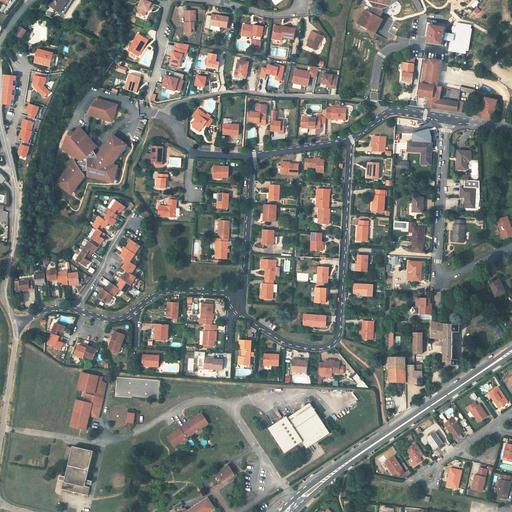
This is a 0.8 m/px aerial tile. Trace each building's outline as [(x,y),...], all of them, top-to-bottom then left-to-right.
[(72,0),(53,0),(43,16),(52,18),(56,10),(62,14),(63,15),(66,11),(73,0),(72,0)] [(150,7),(152,3),(151,3),(151,0),(143,0),(137,13),(144,16),(147,11),(148,12),(150,7)] [(369,0),(370,3),(375,8),(372,13),(366,10),(364,14),(365,15),(360,26),(374,33),(382,19),(381,18),(383,13),(383,10),(390,7),(393,1),(393,0),(369,0)] [(194,23),(195,23),(195,11),(185,11),(185,23),(184,23),(184,33),(191,32),(191,29),(194,29),(194,25),(194,23)] [(229,18),(212,15),(212,16),(210,25),(221,27),(227,28),(229,18)] [(382,19),(374,33),(376,34),(384,20),(382,19)] [(262,37),(263,27),(254,25),(254,27),(254,28),(251,27),(250,26),(243,25),(242,31),(246,36),(252,37),(252,39),(254,41),(252,48),(259,50),(261,42),(262,43),(263,40),(261,39),(261,37),(262,37)] [(430,25),(427,43),(443,46),(446,28),(430,25)] [(26,30),(20,26),(16,31),(21,36),(26,30)] [(294,39),(295,29),(284,27),(274,26),(272,39),(282,41),(282,38),(294,39)] [(311,32),(310,36),(311,36),(308,42),(307,46),(312,48),(316,50),(322,36),(316,33),(312,32),(311,32)] [(149,41),(139,34),(129,50),(138,56),(143,48),(144,49),(149,41)] [(189,45),(178,43),(176,48),(175,47),(170,64),(179,67),(183,54),(184,50),(187,51),(189,45)] [(38,49),(34,62),(49,66),(50,62),(53,63),(54,58),(52,57),(53,53),(38,49)] [(217,55),(209,53),(207,66),(219,68),(220,62),(218,62),(216,62),(217,55)] [(421,83),(426,84),(430,60),(425,59),(421,83)] [(432,85),(438,86),(439,82),(442,61),(430,60),(426,84),(432,85)] [(238,61),(235,77),(246,78),(249,63),(238,61)] [(402,80),(412,82),(414,65),(404,63),(402,80)] [(267,69),(262,68),(260,77),(265,78),(266,74),(276,76),(276,80),(281,81),(284,67),(279,66),(278,68),(268,65),(267,69)] [(312,76),(316,77),(318,67),(316,66),(312,66),(311,72),(295,69),(292,82),(308,86),(309,79),(308,79),(308,77),(310,77),(310,76),(312,76)] [(185,75),(176,72),(174,78),(171,77),(170,79),(166,78),(164,86),(168,87),(167,89),(176,91),(177,90),(178,87),(182,88),(185,81),(184,81),(185,75)] [(33,86),(36,89),(37,89),(39,90),(38,91),(45,98),(50,93),(43,86),(45,84),(47,75),(37,73),(36,77),(35,77),(33,86)] [(129,84),(127,91),(137,93),(141,78),(130,74),(127,84),(129,84)] [(330,88),(336,89),(338,77),(333,76),(323,74),(321,83),(327,84),(331,85),(330,88)] [(207,77),(197,75),(195,85),(205,87),(207,77)] [(16,77),(5,76),(2,104),(13,105),(7,105),(8,99),(14,100),(14,96),(8,95),(9,90),(15,90),(15,86),(9,86),(9,80),(15,81),(16,77)] [(453,89),(460,91),(461,87),(439,82),(438,86),(442,87),(453,89)] [(421,83),(419,96),(427,97),(430,97),(432,85),(426,84),(421,83)] [(425,107),(457,112),(459,102),(452,101),(452,100),(446,99),(446,101),(440,100),(442,87),(438,86),(432,85),(430,97),(427,97),(425,107)] [(483,96),(486,97),(487,93),(480,91),(461,87),(460,91),(483,96)] [(459,99),(460,91),(453,89),(451,98),(459,99)] [(493,120),(497,100),(486,98),(485,98),(483,111),(481,111),(480,111),(480,112),(472,110),(471,115),(482,117),(481,118),(482,118),(493,120)] [(105,119),(112,120),(117,105),(96,99),(93,102),(90,106),(88,111),(86,115),(89,115),(103,118),(104,116),(106,117),(105,119)] [(40,107),(30,104),(27,113),(30,114),(28,121),(25,120),(22,128),(23,129),(21,137),(24,138),(19,153),(21,156),(27,158),(30,148),(32,141),(31,140),(33,132),(32,131),(35,123),(36,124),(39,116),(37,116),(40,107)] [(260,124),(265,125),(266,105),(256,104),(256,112),(250,112),(249,122),(256,123),(260,123),(260,124)] [(346,108),(327,108),(327,110),(326,116),(326,118),(346,119),(346,108)] [(196,119),(192,123),(201,130),(205,125),(208,127),(213,120),(209,117),(210,116),(207,113),(206,115),(199,109),(195,115),(197,116),(196,119)] [(271,111),(270,130),(280,131),(284,131),(285,121),(275,120),(275,117),(276,117),(276,111),(271,111)] [(312,128),(315,128),(315,127),(316,127),(320,127),(321,115),(316,115),(316,117),(312,117),(302,117),(301,132),(308,132),(308,128),(312,128)] [(239,125),(224,124),(223,134),(238,135),(239,125)] [(66,171),(65,172),(62,176),(61,177),(57,184),(62,187),(69,191),(85,176),(82,171),(87,171),(88,176),(115,179),(115,171),(116,167),(116,166),(113,165),(124,143),(113,135),(109,139),(104,145),(100,152),(98,158),(95,156),(96,155),(93,151),(95,149),(89,143),(88,144),(86,141),(89,139),(79,128),(71,135),(68,132),(66,137),(65,139),(62,146),(66,149),(80,161),(76,164),(75,161),(72,164),(70,167),(66,171)] [(385,137),(373,136),(372,151),(385,152),(385,137)] [(422,152),(422,155),(431,156),(432,143),(408,142),(407,151),(422,152)] [(151,163),(162,164),(163,147),(152,147),(151,153),(146,153),(146,158),(151,158),(151,163)] [(470,151),(457,151),(457,167),(456,169),(466,170),(466,167),(467,161),(470,161),(470,151)] [(431,156),(422,155),(421,164),(430,164),(431,156)] [(323,172),(324,171),(324,167),(324,160),(316,160),(312,159),(305,159),(304,167),(316,168),(316,171),(316,172),(323,172)] [(368,162),(368,167),(368,171),(365,171),(364,178),(378,179),(378,171),(378,167),(378,163),(368,162)] [(281,167),(281,171),(281,173),(298,174),(298,171),(298,167),(299,164),(281,163),(281,167)] [(229,167),(214,166),(214,171),(213,177),(228,178),(229,171),(229,167)] [(166,179),(168,179),(168,175),(158,174),(157,188),(166,188),(166,179)] [(62,187),(62,188),(66,190),(71,194),(85,176),(69,191),(62,187)] [(461,188),(460,198),(466,198),(466,208),(475,208),(479,208),(480,199),(480,181),(465,181),(464,188),(461,188)] [(280,185),(270,185),(269,200),(279,201),(280,185)] [(317,189),(316,207),(319,208),(328,208),(329,190),(317,189)] [(385,191),(375,190),(374,196),(372,195),(372,211),(384,212),(385,191)] [(229,194),(218,194),(217,208),(228,209),(229,194)] [(423,197),(413,196),(412,212),(421,213),(421,207),(423,207),(423,197)] [(122,212),(126,207),(117,201),(115,199),(113,200),(107,208),(110,210),(118,215),(121,211),(122,212)] [(176,200),(169,200),(168,206),(159,206),(158,216),(175,217),(176,200)] [(276,205),(264,204),(264,214),(265,214),(265,221),(275,222),(276,205)] [(109,223),(113,226),(117,220),(115,219),(118,215),(110,210),(107,208),(105,211),(109,213),(104,220),(109,223)] [(328,224),(329,209),(328,208),(319,208),(318,224),(328,224)] [(1,211),(0,218),(0,223),(7,225),(8,212),(1,211)] [(104,220),(100,217),(94,226),(98,229),(101,231),(104,227),(106,228),(109,223),(104,220)] [(511,229),(507,217),(497,220),(503,238),(511,234),(511,229)] [(368,221),(360,220),(359,232),(357,231),(357,241),(367,242),(368,221)] [(454,231),(453,241),(464,242),(466,225),(464,225),(464,220),(456,220),(455,224),(454,231)] [(223,239),(228,239),(229,221),(219,221),(218,238),(223,239)] [(423,248),(424,228),(415,228),(414,228),(413,229),(412,252),(422,253),(422,248),(423,248)] [(102,238),(105,234),(101,231),(98,229),(91,238),(101,244),(104,239),(102,238)] [(264,238),(264,244),(273,245),(274,230),(263,229),(263,238),(264,238)] [(310,250),(312,250),(316,250),(320,250),(321,242),(321,233),(316,233),(312,232),(310,250)] [(216,243),(215,258),(227,259),(227,245),(229,245),(229,242),(228,242),(223,242),(223,239),(218,238),(211,238),(211,243),(216,243)] [(126,248),(135,254),(140,246),(130,239),(128,242),(129,243),(126,248)] [(90,242),(84,251),(91,256),(94,252),(95,253),(99,247),(90,242)] [(126,259),(130,262),(135,254),(126,248),(125,247),(122,251),(124,252),(121,256),(126,259)] [(91,256),(84,251),(77,261),(86,266),(90,261),(88,260),(91,256)] [(368,256),(358,255),(357,271),(367,272),(368,256)] [(390,264),(399,264),(399,256),(391,256),(390,264)] [(127,272),(132,275),(137,267),(130,262),(126,259),(124,262),(125,263),(122,268),(127,272)] [(265,270),(265,279),(265,280),(273,280),(275,280),(275,275),(279,275),(280,268),(275,268),(276,260),(262,260),(261,268),(266,268),(267,268),(267,270),(265,270)] [(422,262),(408,261),(408,271),(409,271),(408,280),(412,280),(420,281),(422,262)] [(317,283),(328,283),(328,267),(318,267),(318,275),(316,274),(314,275),(313,276),(313,282),(316,283),(317,283)] [(54,280),(58,280),(57,272),(57,269),(47,271),(48,280),(54,279),(54,280)] [(35,275),(36,285),(40,284),(40,283),(41,283),(45,283),(44,270),(39,271),(39,274),(35,275)] [(64,280),(66,280),(68,280),(67,271),(66,271),(62,272),(57,272),(58,280),(59,282),(62,282),(63,282),(62,281),(64,280)] [(131,286),(133,287),(139,280),(132,275),(127,272),(124,276),(123,275),(120,278),(131,286)] [(69,274),(70,284),(80,283),(79,273),(69,274)] [(120,289),(126,293),(131,286),(120,278),(118,282),(120,283),(117,287),(120,289)] [(500,279),(490,284),(491,285),(489,286),(492,291),(493,291),(496,296),(506,292),(500,279)] [(29,289),(33,289),(32,281),(29,282),(28,280),(19,281),(20,289),(29,289)] [(273,280),(265,280),(265,284),(262,283),(261,299),(272,299),(273,280)] [(113,296),(115,297),(120,289),(117,287),(111,283),(108,287),(106,286),(104,289),(113,296)] [(354,284),(354,292),(363,293),(363,295),(363,296),(372,297),(373,285),(354,284)] [(104,289),(102,288),(99,292),(101,293),(98,297),(107,303),(113,296),(104,289)] [(328,288),(315,288),(315,302),(324,303),(324,294),(327,294),(328,288)] [(418,314),(418,319),(432,319),(432,304),(431,304),(431,299),(417,298),(416,306),(419,306),(419,308),(412,307),(412,309),(411,309),(410,310),(410,311),(411,312),(412,313),(412,314),(418,314)] [(168,302),(167,311),(169,311),(169,318),(178,318),(179,303),(168,302)] [(199,319),(199,324),(205,324),(213,325),(214,319),(214,316),(214,304),(205,304),(202,304),(201,319),(199,319)] [(303,324),(314,324),(314,326),(316,326),(325,327),(326,316),(316,316),(312,315),(304,315),(303,324)] [(440,323),(431,321),(431,339),(444,340),(443,362),(452,362),(452,365),(458,365),(459,359),(452,359),(453,332),(460,332),(460,325),(444,324),(440,323)] [(374,323),(363,322),(362,338),(373,339),(374,323)] [(55,334),(60,336),(62,332),(64,332),(66,327),(62,325),(56,323),(52,333),(55,334)] [(168,324),(154,324),(154,328),(156,328),(156,339),(168,339),(168,324)] [(213,325),(205,324),(205,329),(207,329),(207,331),(204,331),(203,345),(214,346),(215,332),(212,332),(212,330),(216,330),(216,325),(213,325)] [(111,335),(110,339),(122,344),(125,335),(115,331),(113,336),(111,335)] [(422,332),(414,332),(414,342),(422,342),(422,332)] [(62,341),(64,337),(62,337),(60,336),(55,334),(51,345),(62,349),(62,348),(64,343),(62,342),(62,341)] [(122,344),(110,339),(108,343),(111,344),(109,349),(119,352),(122,344)] [(238,357),(238,365),(251,366),(252,356),(250,356),(250,353),(250,341),(239,340),(239,348),(242,348),(242,357),(238,357)] [(422,342),(414,342),(413,354),(422,354),(422,342)] [(84,356),(88,346),(84,345),(84,347),(79,345),(75,355),(83,358),(84,356)] [(93,348),(88,346),(84,356),(93,359),(98,347),(94,346),(93,348)] [(205,352),(195,351),(194,357),(198,357),(198,367),(204,367),(209,368),(209,369),(209,372),(213,372),(213,369),(222,370),(223,360),(213,360),(214,358),(204,358),(205,352)] [(279,355),(264,354),(264,365),(279,365),(279,355)] [(159,356),(143,355),(142,365),(150,365),(150,367),(159,367),(159,356)] [(390,383),(422,384),(422,364),(406,365),(406,357),(389,357),(390,383)] [(291,371),(301,372),(307,372),(307,361),(300,361),(300,362),(291,362),(291,371)] [(319,363),(318,384),(321,384),(322,377),(331,378),(332,373),(343,374),(343,367),(339,367),(339,363),(334,362),(329,362),(324,362),(324,363),(319,363)] [(360,385),(364,381),(357,374),(353,378),(360,385)] [(95,393),(104,395),(106,386),(104,385),(101,384),(102,380),(81,375),(78,389),(95,393)] [(161,380),(116,377),(115,396),(160,400),(160,394),(165,394),(166,386),(160,386),(161,380)] [(106,386),(104,395),(112,397),(114,388),(106,386)] [(498,387),(489,393),(499,408),(509,402),(498,387)] [(82,399),(82,401),(92,403),(90,416),(92,416),(99,418),(99,416),(103,398),(94,396),(84,393),(83,395),(85,395),(84,400),(82,399)] [(92,403),(82,401),(77,400),(73,416),(72,421),(71,426),(86,429),(90,416),(92,403)] [(466,408),(469,412),(471,411),(475,416),(477,421),(479,422),(482,421),(488,416),(479,404),(478,406),(475,402),(466,408)] [(316,443),(330,433),(322,421),(319,416),(316,411),(312,405),(310,403),(289,416),(288,417),(287,416),(286,416),(279,421),(268,428),(285,454),(304,441),(307,446),(312,443),(315,441),(316,443)] [(128,413),(128,416),(127,421),(127,422),(134,423),(134,421),(135,416),(135,414),(128,413)] [(207,421),(204,416),(202,414),(198,416),(192,421),(167,437),(174,447),(181,442),(182,443),(188,439),(187,438),(195,432),(196,434),(202,430),(201,428),(208,423),(207,421)] [(450,421),(445,424),(455,439),(464,433),(455,421),(454,418),(450,421)] [(427,438),(430,443),(434,449),(435,450),(444,444),(436,432),(427,438)] [(418,459),(420,458),(423,455),(415,443),(407,449),(415,461),(411,464),(413,467),(420,462),(418,459)] [(511,444),(507,443),(503,463),(511,464),(511,444)] [(66,477),(62,476),(60,475),(59,480),(62,481),(64,481),(62,489),(66,490),(88,495),(90,487),(85,486),(86,483),(91,484),(92,481),(87,479),(93,451),(73,447),(67,477),(66,477)] [(394,456),(385,463),(394,475),(396,473),(398,477),(405,472),(394,456)] [(228,465),(214,474),(216,478),(218,476),(222,482),(234,474),(228,465)] [(462,471),(451,468),(447,486),(458,489),(462,471)] [(487,474),(479,472),(478,476),(475,475),(472,489),(482,492),(487,474)] [(500,479),(496,497),(507,499),(511,482),(509,481),(511,476),(503,475),(502,480),(500,479)] [(185,508),(179,511),(210,511),(215,509),(207,498),(187,511),(185,508)] [(173,507),(175,509),(176,510),(183,506),(181,502),(173,507)]
